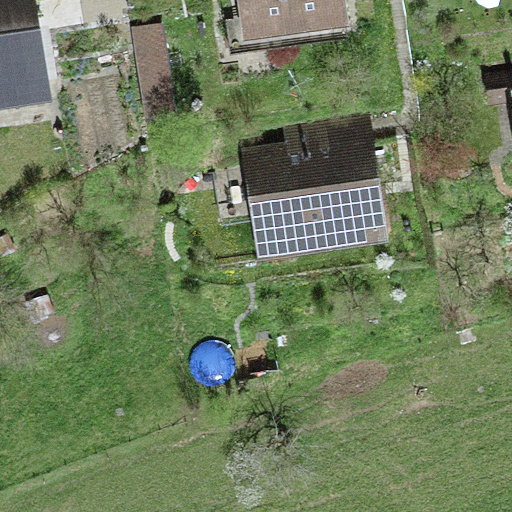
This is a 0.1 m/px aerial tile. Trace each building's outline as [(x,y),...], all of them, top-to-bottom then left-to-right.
[(0,0),(0,88),(44,81),(31,0),(0,0)] [(240,0),(245,33),(345,19),(342,0),(240,0)] [(171,116),(160,26),(136,29),(147,118),(171,116)] [(511,84),(510,84),(508,74),(487,77),(490,99),(510,96),(511,110),(511,84)] [(251,157),(260,217),(285,213),(289,243),(378,230),(365,140),(335,145),(333,125),(293,131),(296,150),(251,157)]
